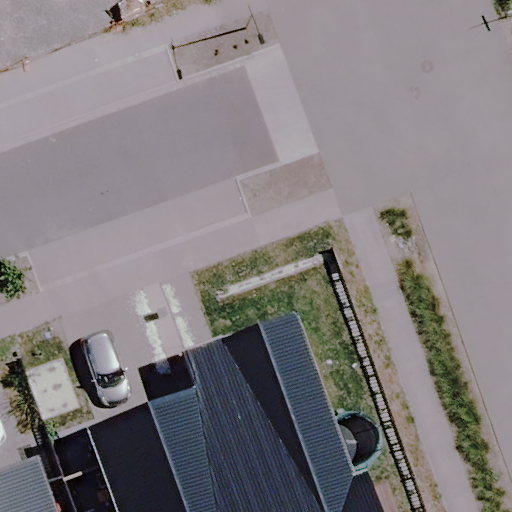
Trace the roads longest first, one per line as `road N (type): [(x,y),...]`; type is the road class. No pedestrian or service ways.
road 1 (residential): [(0,202),(438,50)]
road 2 (residential): [(511,264),(438,50)]
